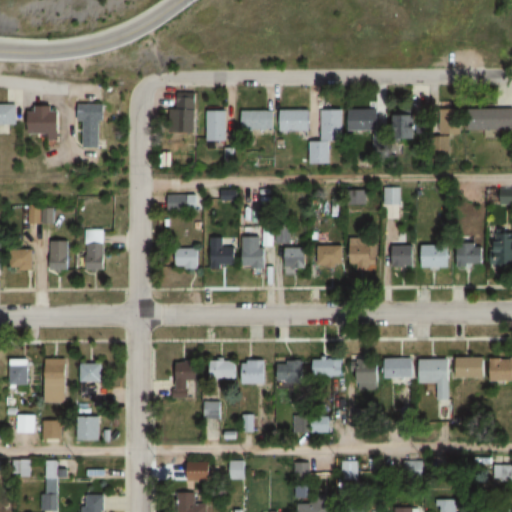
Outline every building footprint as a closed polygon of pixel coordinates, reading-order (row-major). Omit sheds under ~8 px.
[(178,132),(197,132),(197,92),(178,92),(178,132)] [(104,103),(81,103),(81,147),(104,147),(104,103)] [(0,125),(18,125),(18,104),(0,104),(0,125)] [(475,130),(511,130),(511,107),(475,108),(475,130)] [(63,137),(63,108),(32,108),(32,137),(63,137)] [(323,142),(311,142),(312,164),(333,164),(332,141),(345,141),(344,109),(322,110),(323,142)] [(351,109),(351,131),(385,131),(385,109),(351,109)] [(209,142),(230,142),(230,110),(209,110),(209,142)] [(283,131),(312,131),(312,110),(283,110),(283,131)] [(419,139),(419,110),(397,110),(397,139),(419,139)] [(441,129),(453,129),(453,110),(441,110),(441,129)] [(242,111),(242,131),(275,131),(275,111),(242,111)] [(400,205),(400,187),(384,187),(384,205),(400,205)] [(511,187),(499,187),(499,203),(511,203),(511,187)] [(198,210),(198,194),(166,194),(166,210),(198,210)] [(105,229),(85,229),(85,270),(105,270),(105,229)] [(242,238),(247,268),(268,264),(264,246),(270,245),(267,233),(242,238)] [(511,233),(491,233),(491,266),(511,266),(511,233)] [(349,267),(377,267),(377,235),(349,235),(349,267)] [(236,266),(236,247),(224,247),(224,236),(210,236),(210,266),(236,266)] [(71,269),(71,240),(48,240),(48,269),(71,269)] [(449,242),(420,242),(420,267),(449,267),(449,242)] [(36,270),(36,243),(17,243),(17,270),(36,270)] [(286,268),(308,268),(308,245),(286,245),(286,268)] [(343,266),(343,245),(318,245),(318,266),(343,266)] [(390,245),(390,266),(414,266),(414,245),(390,245)] [(483,245),(458,245),(458,265),(483,265),(483,245)] [(177,268),(200,268),(200,246),(177,246),(177,268)] [(414,357),(387,357),(387,378),(414,378),(414,357)] [(486,378),(486,357),(458,357),(458,378),(486,378)] [(491,382),(511,382),(511,357),(491,357),(491,382)] [(69,358),(47,358),(47,403),(69,403),(69,358)] [(345,377),(344,358),(324,359),(324,377),(345,377)] [(211,379),(239,379),(239,359),(211,359),(211,379)] [(245,384),(268,384),(268,359),(245,359),(245,384)] [(282,384),(307,384),(307,359),(282,359),(282,384)] [(354,359),(354,389),(379,389),(379,359),(354,359)] [(438,383),(438,401),(451,401),(451,359),(420,359),(420,383),(438,383)] [(190,381),(201,381),(201,361),(176,361),(176,397),(190,397),(190,381)] [(10,385),(30,385),(30,362),(10,362),(10,385)] [(82,363),(82,382),(104,382),(104,363),(82,363)] [(222,419),(222,401),(203,401),(203,419),(222,419)] [(373,426),(373,408),(354,408),(354,426),(373,426)] [(291,433),(307,433),(307,413),(291,413),(291,433)] [(16,432),(35,432),(35,414),(16,414),(16,432)] [(242,431),(250,431),(250,414),(242,414),(242,431)] [(313,433),(330,433),(330,414),(313,414),(313,433)] [(100,417),(77,417),(77,440),(100,440),(100,417)] [(63,419),(43,419),(43,439),(63,439),(63,419)] [(33,460),(13,460),(13,477),(33,477),(33,460)] [(58,460),(44,460),(43,505),(57,505),(58,460)] [(228,460),(228,479),(246,479),(246,460),(228,460)] [(404,460),(404,478),(422,478),(422,460),(404,460)] [(358,479),(358,461),(343,461),(343,479),(358,479)] [(212,482),(212,462),(187,462),(187,482),(212,482)] [(327,511),(327,493),(301,494),(301,511),(327,511)] [(84,511),(104,511),(104,496),(89,496),(89,503),(96,503),(96,509),(85,509),(84,511)] [(454,511),(454,498),(436,498),(436,511),(454,511)]
